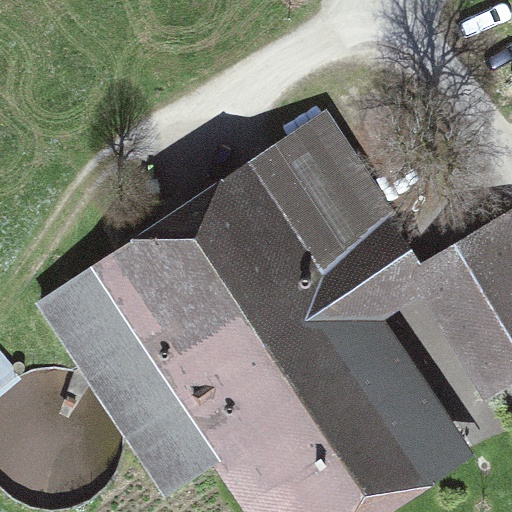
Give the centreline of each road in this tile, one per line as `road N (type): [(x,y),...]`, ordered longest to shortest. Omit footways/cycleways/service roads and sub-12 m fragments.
road 1 (track): [(0,298),(98,169),(139,139),(394,7)]
road 2 (track): [(394,7),(511,170)]
